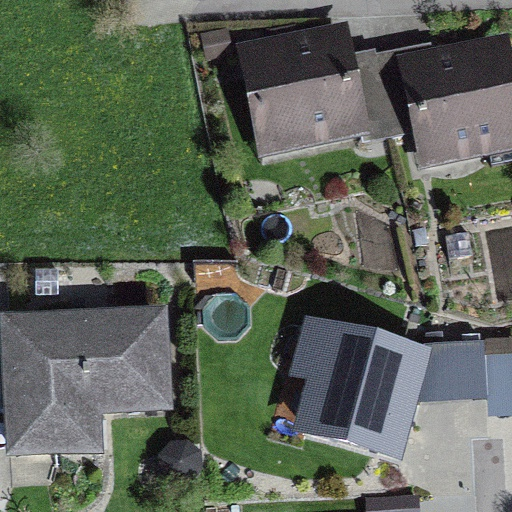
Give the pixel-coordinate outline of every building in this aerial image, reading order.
[(359,128),(341,39),(252,57),(269,136),(297,130),(299,140),(359,128)] [(408,70),(426,159),(486,146),(492,167),(511,162),(511,125),(511,126),(496,52),(408,70)] [(8,328),(15,452),(71,449),(69,410),(162,405),(158,320),(8,328)] [(305,431),(393,456),(407,407),(418,362),(308,332),(297,374),(319,380),(305,431)] [(511,403),(511,360),(418,362),(407,407),(511,403)] [(196,470),(195,457),(185,448),(171,449),(162,459),(163,472),(173,481),(187,480),(196,470)]
